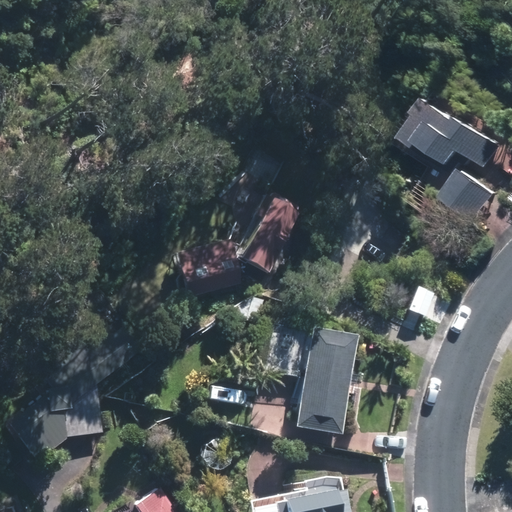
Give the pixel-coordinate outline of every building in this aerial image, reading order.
[(461,174),(475,154),(491,167),(508,146),(490,131),(493,126),(446,96),(415,144),(461,174)] [(505,193),(474,169),(453,195),(484,220),(505,193)] [(304,211),(278,197),(245,256),(271,271),(304,211)] [(232,239),(178,251),(188,296),(242,284),(232,239)] [(399,311),(420,320),(431,297),(410,287),(402,305),(399,311)] [(249,299),(244,314),(265,322),(270,306),(249,299)] [(144,353),(114,312),(33,371),(45,387),(6,417),(38,460),(71,436),(105,433),(100,385),(144,353)] [(359,333),(274,319),(265,371),(307,378),(299,427),(342,434),(359,333)] [(352,511),(346,482),(275,495),(278,511),(352,511)] [(178,511),(163,487),(124,511),(178,511)]
